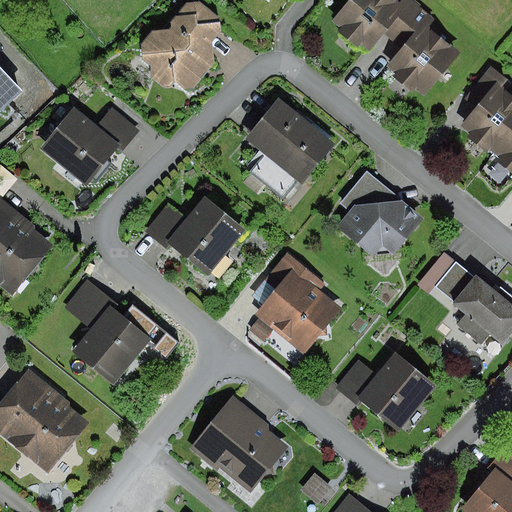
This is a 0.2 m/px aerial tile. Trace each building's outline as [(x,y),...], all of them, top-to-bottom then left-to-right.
[(396,39),(422,7),(413,0),(403,0),(402,2),(400,0),(349,0),(332,21),(372,54),(389,33),(396,39)] [(172,30),(155,32),(143,45),(143,60),(152,66),(152,79),(166,88),(174,80),(187,89),(195,89),(216,63),(213,44),(223,31),(222,22),(218,16),(201,2),(188,3),(173,23),(174,27),(172,30)] [(422,7),(396,39),(407,48),(391,67),(428,97),(464,53),(430,25),(436,18),(422,7)] [(0,65),(0,110),(1,112),(24,91),(0,65)] [(497,152),(511,134),(511,92),(505,87),(510,81),(492,66),(455,111),(468,121),(464,125),(473,132),(470,137),(488,152),(491,147),(497,152)] [(336,146),(281,102),(250,140),(267,154),(252,172),(284,198),(298,181),(303,186),(336,146)] [(111,108),(98,125),(127,148),(140,131),(111,108)] [(77,110),(44,150),(89,187),(122,147),(77,110)] [(511,134),(497,152),(503,157),(499,161),(511,171),(511,134)] [(426,219),(368,172),(341,204),(350,211),(337,228),(374,259),(378,254),(392,252),(396,255),(426,219)] [(0,283),(13,294),(53,245),(35,230),(36,225),(0,195),(0,283)] [(247,231),(206,198),(170,244),(211,276),(247,231)] [(168,204),(146,232),(165,246),(186,218),(168,204)] [(434,287),(457,260),(446,251),(418,284),(429,293),(434,287)] [(324,283),(288,255),(263,286),(276,296),(258,318),(305,356),(318,340),(330,339),(329,326),(343,309),(319,290),(324,283)] [(511,305),(457,260),(434,287),(467,314),(458,325),(483,345),(492,334),(505,345),(511,336),(511,305)] [(84,323),(107,296),(90,281),(67,308),(84,323)] [(76,351),(115,384),(153,340),(113,306),(76,351)] [(438,386),(397,353),(361,398),(402,431),(438,386)] [(358,359),(337,387),(356,401),(377,373),(358,359)] [(67,394),(29,364),(0,401),(0,436),(50,475),(91,423),(71,407),(71,403),(64,397),(67,394)] [(269,424),(233,395),(190,449),(218,472),(221,469),(251,493),(265,477),(276,476),(275,464),(289,447),(270,432),(269,424)] [(511,447),(508,444),(493,462),(511,477),(511,447)] [(511,511),(511,482),(501,473),(467,511),(511,511)] [(314,474),(301,491),(319,506),(333,490),(314,474)] [(351,494),(335,511),(370,511),(371,511),(351,494)]
